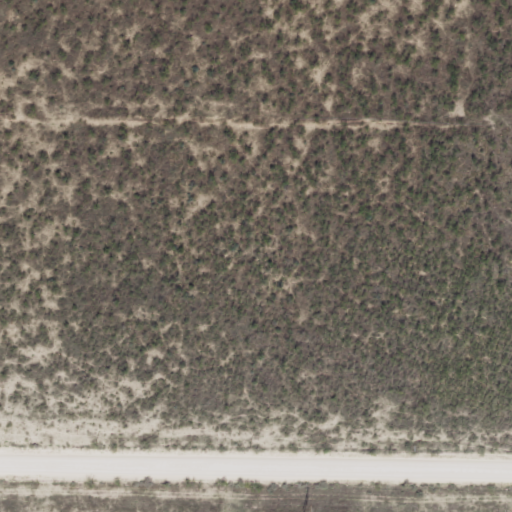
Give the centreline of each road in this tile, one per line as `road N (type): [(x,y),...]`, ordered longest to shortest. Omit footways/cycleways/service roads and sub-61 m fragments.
road 1 (residential): [(0,454),(511,465)]
road 2 (track): [(442,0),(442,35),(0,38)]
